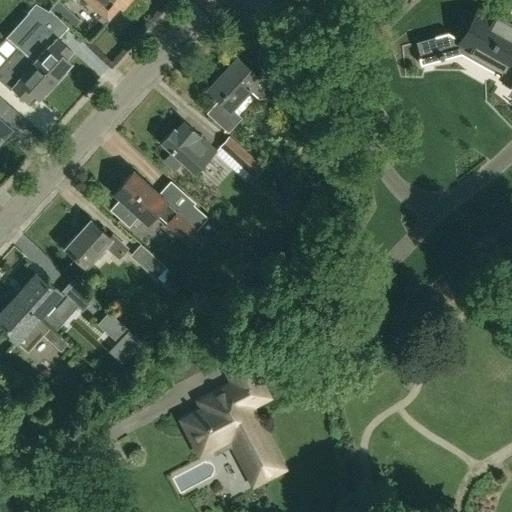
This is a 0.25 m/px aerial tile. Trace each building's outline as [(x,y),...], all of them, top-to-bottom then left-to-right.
[(37,0),(28,0),(21,9),(41,27),(54,13),(37,0)] [(86,0),(108,19),(120,6),(122,8),(123,7),(123,6),(128,0),(86,0)] [(70,12),(58,1),(50,9),(62,20),(70,12)] [(511,25),(495,16),(493,19),(478,11),(471,24),(464,20),(458,31),(465,34),(458,45),(502,70),(500,74),(499,75),(505,78),(511,82),(511,25)] [(48,44),(33,61),(56,81),(66,70),(64,69),(71,62),(65,57),(72,50),(57,36),(59,34),(49,25),(39,36),(48,44)] [(208,87),(220,98),(207,111),(229,130),(242,116),(232,107),(250,87),(260,96),(267,95),(275,86),(262,73),(257,75),(236,56),(208,87)] [(47,91),(56,81),(33,61),(19,77),(9,69),(0,79),(10,88),(12,86),(27,99),(33,92),(39,97),(46,89),(47,91)] [(311,103),(293,86),(282,97),(300,115),(311,103)] [(0,138),(10,128),(0,118),(0,138)] [(160,141),(171,151),(163,159),(174,169),(182,161),(193,171),(205,157),(207,159),(216,149),(200,134),(200,133),(185,119),(176,128),(173,126),(160,141)] [(264,168),(229,135),(219,146),(248,173),(243,178),(250,183),(264,168)] [(114,192),(120,198),(110,209),(128,225),(138,214),(147,222),(156,213),(167,222),(166,224),(185,241),(185,240),(195,248),(205,237),(196,228),(206,217),(187,199),(176,212),(157,194),(158,193),(133,170),(114,192)] [(65,247),(86,266),(105,245),(118,257),(127,247),(112,234),(110,237),(90,219),(65,247)] [(166,267),(140,244),(129,255),(155,278),(156,277),(163,283),(171,273),(165,268),(166,267)] [(296,276),(310,259),(297,250),(284,267),(296,276)] [(39,316),(61,292),(49,281),(47,283),(36,273),(16,295),(39,316)] [(58,335),(59,335),(39,316),(16,295),(0,312),(0,322),(6,328),(4,330),(16,341),(17,340),(28,350),(42,335),(60,351),(67,343),(58,335)] [(110,313),(98,325),(118,343),(129,331),(110,313)] [(230,435),(254,482),(281,468),(250,408),(269,397),(246,353),(223,365),(233,385),(202,401),(207,411),(187,421),(202,450),(230,435)] [(23,509),(18,497),(34,490),(24,467),(9,474),(0,477),(0,511),(28,511),(27,507),(23,509)]
